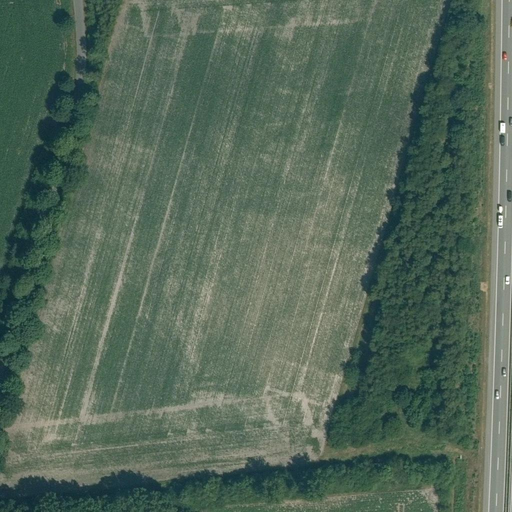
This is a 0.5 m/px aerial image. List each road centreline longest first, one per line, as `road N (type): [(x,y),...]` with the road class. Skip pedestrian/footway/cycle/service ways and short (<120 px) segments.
road 1 (motorway): [(500,0),(487,511)]
road 2 (unclassified): [(0,386),(77,105),(79,0)]
